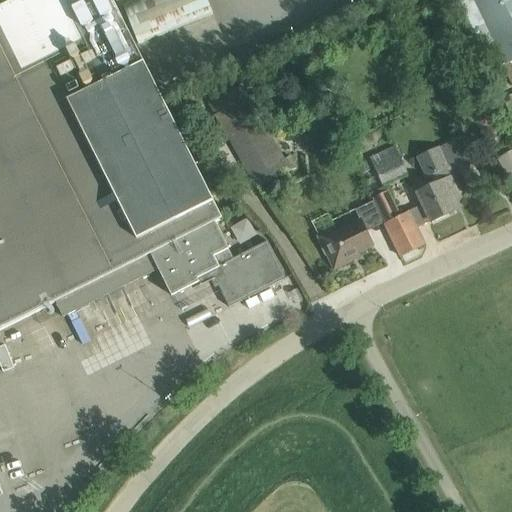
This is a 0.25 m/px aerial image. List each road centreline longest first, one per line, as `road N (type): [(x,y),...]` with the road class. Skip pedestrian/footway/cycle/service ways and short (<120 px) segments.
road 1 (unclassified): [(119,511),(186,429),(231,390),(350,312)]
road 2 (residential): [(461,511),(350,312)]
road 3 (unclassified): [(350,312),(511,237)]
